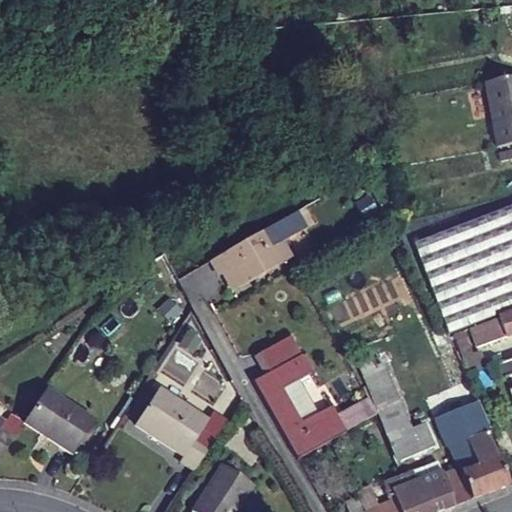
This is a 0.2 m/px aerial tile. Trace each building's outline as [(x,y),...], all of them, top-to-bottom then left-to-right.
[(511,74),(485,78),(496,144),(511,141),(511,74)] [(458,334),(511,313),(511,208),(412,247),(446,338),(448,337),(458,334)] [(294,229),(284,214),(204,264),(212,277),(221,272),(232,290),(282,258),(273,243),(294,229)] [(511,339),(511,316),(470,333),(477,353),(511,339)] [(271,367),(302,351),(290,330),(260,346),(271,367)] [(466,351),(458,334),(448,337),(457,355),(466,351)] [(252,377),(296,458),(331,441),(334,439),(333,439),(325,424),(321,415),(303,425),(284,389),(302,379),(314,373),(302,351),(271,367),(252,377)] [(462,361),(468,379),(485,372),(480,355),(462,361)] [(511,360),(491,369),(495,381),(511,375),(511,360)] [(360,379),(387,425),(399,419),(374,371),(360,379)] [(303,425),(321,415),(302,379),(284,389),(303,425)] [(380,428),(387,425),(360,379),(355,381),(380,428)] [(95,422),(46,391),(23,425),(73,456),(95,422)] [(187,460),(211,424),(162,393),(139,428),(187,460)] [(471,500),(509,484),(481,432),(463,439),(445,404),(428,413),(471,500)] [(325,424),(333,439),(366,422),(358,407),(325,424)] [(216,417),(211,424),(187,460),(183,466),(197,475),(229,425),(216,417)] [(407,433),(399,419),(387,425),(380,428),(399,465),(431,448),(419,427),(407,433)] [(2,429),(0,432),(0,460),(15,437),(2,429)] [(414,480),(438,468),(433,460),(410,472),(414,480)] [(430,511),(442,511),(457,506),(438,468),(414,480),(430,511)] [(240,511),(255,490),(224,470),(196,511),(240,511)] [(430,511),(414,480),(410,472),(384,485),(390,497),(398,511),(430,511)] [(364,509),(365,511),(398,511),(390,497),(364,509)]
